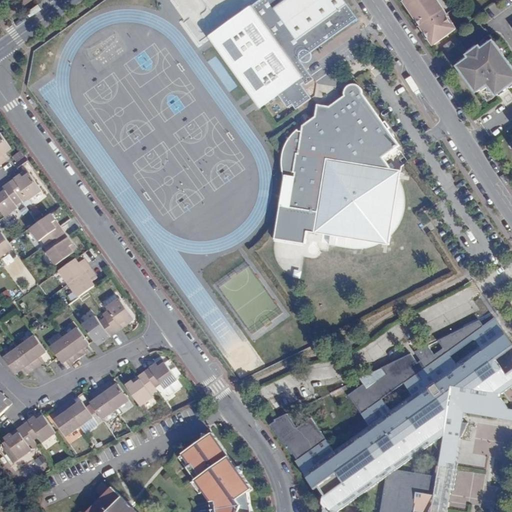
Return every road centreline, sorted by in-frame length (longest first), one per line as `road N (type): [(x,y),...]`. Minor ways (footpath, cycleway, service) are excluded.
road 1 (residential): [(169,326),(0,90)]
road 2 (residential): [(285,511),(271,461),(169,326)]
road 3 (residential): [(169,326),(41,395),(26,394),(0,371)]
road 4 (residential): [(464,141),(372,0)]
